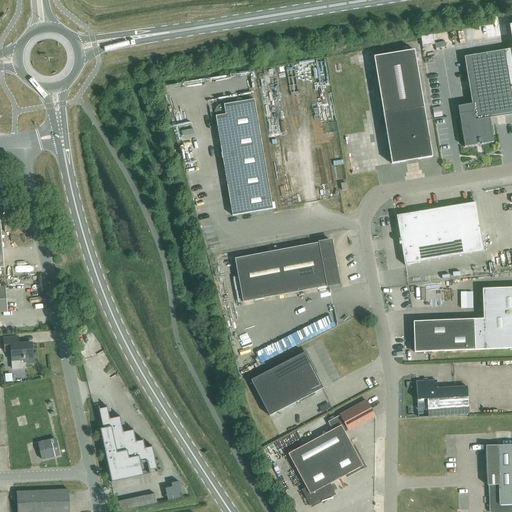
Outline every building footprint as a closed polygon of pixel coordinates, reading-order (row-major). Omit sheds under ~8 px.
[(511,49),(464,57),(472,104),(458,107),(464,147),(493,142),(489,119),(511,114),(511,24),(509,25),(511,42),(511,49)] [(480,39),(481,27),(470,26),(470,38),(480,39)] [(434,44),(451,42),(449,30),(438,32),(440,42),(432,44),(432,42),(424,43),(425,51),(434,49),(434,44)] [(418,33),(419,42),(431,41),(430,32),(418,33)] [(432,157),(414,50),(374,57),(391,164),(432,157)] [(219,73),(164,80),(166,93),(173,92),(173,91),(183,89),(182,83),(207,80),(208,92),(221,90),(219,73)] [(217,124),(217,128),(258,121),(254,99),(231,103),(231,102),(223,103),(221,104),(219,105),(218,106),(217,106),(216,108),(216,109),(215,110),(215,111),(214,111),(214,112),(214,113),(214,114),(214,116),(216,124),(217,124)] [(431,116),(440,114),(439,104),(430,105),(431,116)] [(200,109),(201,120),(208,119),(207,108),(200,109)] [(220,149),(220,150),(262,143),(258,121),(217,128),(221,148),(220,149)] [(174,123),(175,136),(191,136),(191,123),(174,123)] [(189,139),(180,142),(182,151),(191,149),(189,139)] [(220,150),(222,163),(223,163),(225,172),(265,165),(262,143),(220,150)] [(225,172),(227,188),(226,188),(227,194),(269,187),(265,165),(225,172)] [(232,215),(272,209),(269,187),(227,194),(229,203),(230,203),(232,215)] [(502,195),(511,193),(511,187),(501,189),(502,195)] [(475,203),(396,216),(404,265),(483,252),(475,203)] [(234,258),(242,302),(339,284),(331,240),(234,258)] [(414,352),(474,350),(511,348),(511,287),(482,289),(483,319),(413,322),(414,352)] [(11,350),(12,369),(24,368),(24,363),(33,363),(32,343),(18,344),(18,336),(3,337),(4,350),(11,350)] [(304,352),(250,380),(269,416),(323,388),(304,352)] [(9,370),(2,370),(2,380),(10,379),(9,370)] [(418,418),(468,414),(466,386),(436,388),(435,380),(415,382),(418,418)] [(366,401),(327,422),(332,430),(341,425),(344,432),(374,416),(366,401)] [(119,416),(109,418),(107,406),(98,408),(102,428),(100,429),(111,482),(150,474),(150,473),(149,470),(157,468),(152,446),(144,447),(143,439),(135,441),(133,429),(123,431),(119,416)] [(332,430),(288,454),(306,487),(303,488),(312,505),(333,494),(328,485),(363,466),(344,432),(341,425),(332,430)] [(59,455),(55,438),(38,442),(42,459),(59,455)] [(262,449),(269,462),(278,457),(272,444),(262,449)] [(511,444),(485,446),(486,485),(488,485),(488,511),(511,511),(511,444)] [(68,511),(68,489),(16,491),(17,511),(68,511)] [(119,509),(154,504),(152,491),(117,496),(119,509)]
